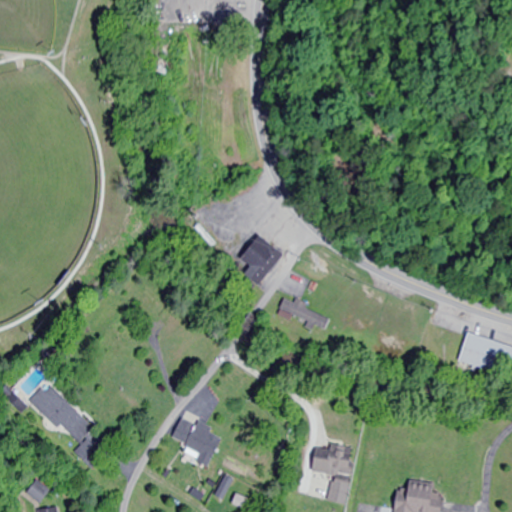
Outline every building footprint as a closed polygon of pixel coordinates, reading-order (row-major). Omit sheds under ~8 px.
[(288,255),(264,235),(239,266),(263,286),(288,255)] [(286,298),(280,312),(327,332),(333,318),(286,298)] [(462,363),(511,377),(511,346),(471,334),(462,363)] [(48,384),(30,404),(72,444),(91,425),(48,384)] [(210,468),(224,439),(184,419),(174,438),(190,447),(185,455),(210,468)] [(354,475),(355,447),(331,447),(331,449),(315,449),(314,474),(354,475)] [(54,492),(41,479),(28,493),(41,506),(54,492)] [(399,490),(396,511),(444,511),(447,496),(438,495),(439,485),(413,482),(412,492),(399,490)]
